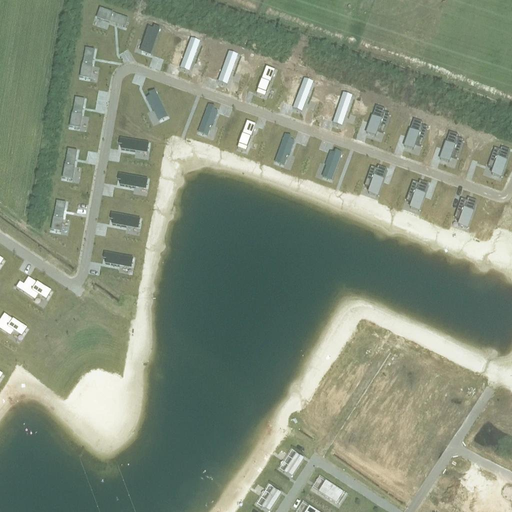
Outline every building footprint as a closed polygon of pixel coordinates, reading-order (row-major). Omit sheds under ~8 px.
[(100,10),(97,18),(125,28),(128,20),(100,10)] [(145,43),(142,53),(150,56),(160,29),(154,27),(153,30),(148,28),(144,42),(145,43)] [(191,39),(185,58),(193,61),(199,42),(191,39)] [(86,49),(81,78),(90,79),(95,50),(86,49)] [(229,53),(223,71),(231,74),(238,56),(229,53)] [(267,68),(258,90),(266,93),(275,71),(267,68)] [(304,80),(297,99),(305,102),(313,83),(304,80)] [(150,97),(146,99),(153,112),(154,111),(159,122),(167,118),(155,91),(149,94),(150,97)] [(343,94),(337,113),(345,116),(352,97),(343,94)] [(75,99),(70,127),(79,129),(84,100),(75,99)] [(209,105),(199,133),(207,136),(211,125),(213,126),(218,112),(214,111),(215,108),(209,105)] [(376,108),(367,135),(375,137),(377,132),(383,134),(389,116),(383,114),(384,111),(376,108)] [(414,121),(404,148),(413,151),(415,145),(420,147),(427,129),(421,127),(422,124),(414,121)] [(247,123),(239,145),(247,148),(255,125),(247,123)] [(449,134),(440,161),(448,164),(450,158),(456,160),(462,142),(456,140),(457,137),(449,134)] [(285,135),(275,163),(284,166),(288,155),(289,155),(294,142),(290,141),(292,137),(285,135)] [(120,139),(119,145),(122,145),(121,150),(135,152),(136,150),(147,152),(148,144),(120,139)] [(68,149),(63,178),(72,180),(77,151),(68,149)] [(495,150),(488,168),(493,170),(491,176),(500,179),(510,152),(502,149),(501,152),(495,150)] [(327,167),(323,178),(331,181),(341,154),(336,152),(335,155),(330,153),(326,166),(327,167)] [(371,169),(365,187),(370,189),(368,195),(377,198),(386,171),(378,168),(378,171),(371,169)] [(119,175),(118,180),(121,181),(120,186),(134,188),(134,186),(146,188),(147,180),(119,175)] [(413,183),(407,201),(412,203),(410,209),(419,212),(428,185),(420,183),(419,185),(413,183)] [(461,201),(455,219),(460,220),(458,226),(467,229),(476,203),(468,200),(467,203),(461,201)] [(57,202),(51,230),(60,232),(65,203),(57,202)] [(111,214),(110,220),(114,221),(113,226),(127,228),(127,226),(138,228),(140,220),(111,214)] [(104,253),(103,259),(106,260),(105,265),(119,267),(119,266),(131,268),(133,259),(104,253)] [(19,282),(15,288),(33,299),(36,294),(46,300),(51,292),(51,291),(37,282),(36,283),(28,278),(23,285),(19,282)] [(0,330),(8,336),(12,331),(19,336),(21,337),(27,329),(12,320),(4,315),(0,320),(0,330)] [(296,455),(284,474),(290,478),(303,459),(296,455)] [(325,482),(318,493),(336,505),(344,493),(325,482)] [(274,490),(261,509),(266,511),(268,511),(280,494),(274,490)]
